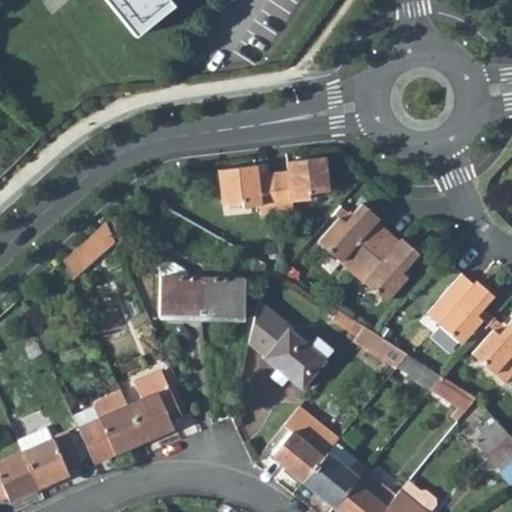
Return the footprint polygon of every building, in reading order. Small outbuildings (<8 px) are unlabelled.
[(100,0),(131,39),(170,8),(163,0),(100,0)] [(250,167),(212,171),(216,206),(236,203),(237,209),(254,207),(255,217),(271,215),(288,213),(287,203),(303,201),(303,195),(323,193),(319,158),(280,163),(282,180),(267,182),(252,184),(250,167)] [(350,273),(383,303),(404,279),(399,274),(416,255),(399,240),(397,243),(385,233),(374,223),(377,220),(360,205),(343,225),(337,219),(316,243),(350,273)] [(103,220),(60,258),(68,277),(112,240),(103,220)] [(223,279),(224,266),(201,266),(201,278),(199,317),(242,318),(243,279),(223,279)] [(461,275),(425,316),(459,345),(480,321),(475,316),(492,297),(475,282),(472,286),(461,275)] [(158,276),(157,315),(199,317),(201,278),(158,276)] [(326,350),(311,338),(304,346),(283,329),(286,326),(253,298),(244,344),(259,357),(267,364),(260,373),(272,382),(279,374),(297,388),(326,350)] [(352,334),(359,325),(333,309),(327,318),(352,334)] [(492,331),(470,355),(504,385),(511,375),(511,319),(497,336),(492,331)] [(402,353),(396,349),(375,336),(359,325),(352,334),(348,338),(392,366),(402,353)] [(427,388),(437,375),(419,364),(402,353),(392,366),(427,388)] [(139,399),(126,405),(142,439),(171,426),(169,421),(180,416),(160,371),(133,385),(139,399)] [(461,409),(471,397),(437,375),(427,388),(461,409)] [(70,413),(76,428),(126,405),(119,390),(70,413)] [(111,453),(142,439),(126,405),(76,428),(89,456),(109,447),(111,453)] [(299,482),(323,452),(331,442),(334,439),(294,407),(279,426),(289,433),(269,458),(299,482)] [(509,457),(511,454),(511,440),(492,419),(470,440),(496,468),(509,457)] [(50,440),(44,428),(16,441),(21,452),(50,440)] [(66,432),(50,440),(21,452),(36,486),(65,473),(63,468),(80,461),(66,432)] [(360,471),(363,468),(331,442),(323,452),(355,477),(360,471)] [(89,456),(92,462),(111,453),(109,447),(89,456)] [(0,461),(0,496),(4,494),(6,499),(36,486),(21,452),(0,461)] [(352,481),(355,477),(323,452),(299,482),(331,508),(352,481)] [(355,477),(352,481),(384,506),(391,497),(360,471),(355,477)] [(406,479),(397,489),(426,511),(435,502),(434,495),(423,487),(417,488),(406,479)] [(379,511),(384,506),(352,481),(331,508),(336,511),(379,511)] [(426,511),(397,489),(391,497),(384,506),(379,511),(426,511)]
